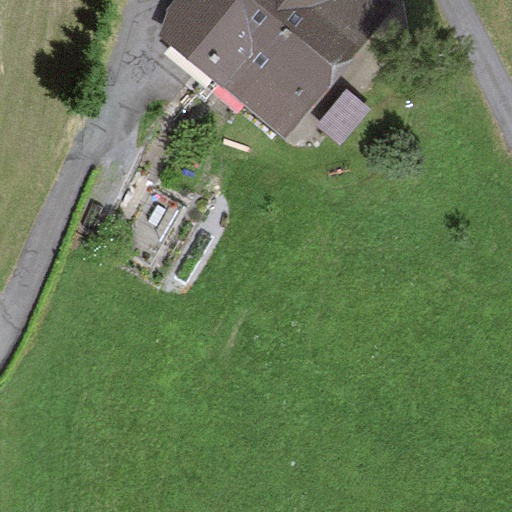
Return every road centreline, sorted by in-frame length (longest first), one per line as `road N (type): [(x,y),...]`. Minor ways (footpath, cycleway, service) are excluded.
road 1 (unclassified): [(0,335),(151,0)]
road 2 (unclassified): [(447,0),(511,111)]
